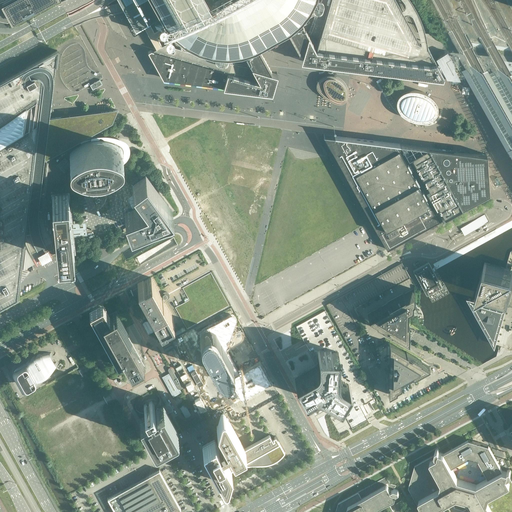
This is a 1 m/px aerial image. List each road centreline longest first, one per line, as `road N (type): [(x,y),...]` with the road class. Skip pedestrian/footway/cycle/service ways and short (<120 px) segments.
road 1 (tertiary): [(511,365),(327,464)]
road 2 (tertiary): [(338,483),(511,389)]
road 3 (unclassified): [(438,255),(506,218),(507,207),(491,205),(430,238)]
road 4 (unclassified): [(156,372),(179,415),(188,419),(192,411),(171,365),(144,335)]
road 5 (unclassified): [(256,336),(391,262)]
road 6 (unclassified): [(327,464),(256,336)]
